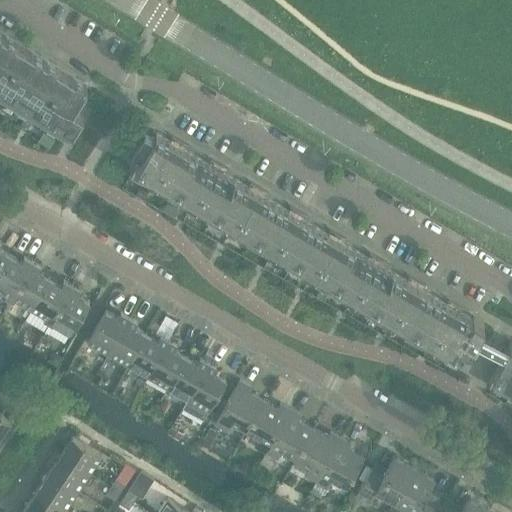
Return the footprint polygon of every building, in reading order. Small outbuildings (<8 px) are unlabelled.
[(0,93),(59,130),(60,128),(70,134),(83,114),(73,108),(86,86),(0,32),(0,93)] [(473,319),(346,244),(146,126),(129,156),(139,161),(132,174),(449,361),(452,356),(462,362),(485,322),(476,317),(475,316),(473,319)] [(0,271),(10,255),(0,249),(0,245),(1,243),(0,242),(0,271)] [(9,301),(32,261),(24,257),(21,261),(10,255),(0,271),(0,291),(7,295),(5,299),(9,301)] [(31,309),(49,278),(38,271),(41,266),(32,261),(9,301),(13,304),(15,300),(31,309)] [(49,324),(72,284),(63,280),(61,284),(49,278),(31,309),(47,318),(44,322),(49,324)] [(71,332),(90,301),(77,294),(80,289),(72,284),(49,324),(53,327),(55,323),(71,332)] [(108,354),(129,317),(121,313),(118,317),(106,310),(88,342),(108,354)] [(128,365),(146,333),(135,327),(138,322),(129,317),(108,354),(128,365)] [(148,376),(169,340),(161,335),(158,340),(146,333),(128,365),(148,376)] [(168,388),(186,356),(175,349),(177,345),(169,340),(148,376),(168,388)] [(511,343),(490,385),(511,396),(511,343)] [(188,399),(208,363),(200,358),(197,362),(186,356),(168,388),(188,399)] [(209,411),(226,379),(214,372),(217,367),(208,363),(188,399),(209,411)] [(246,429),(263,400),(248,391),(251,387),(240,380),(217,420),(218,420),(216,424),(220,426),(222,423),(230,427),(233,422),(246,429)] [(266,452),(291,409),(280,403),(278,408),(263,400),(246,429),(260,437),(257,442),(264,446),(262,450),(266,452)] [(295,458),(312,428),(298,420),(301,415),(291,409),(266,452),(271,455),(273,451),(280,455),(283,450),(295,458)] [(0,436),(11,420),(0,412),(0,436)] [(316,481),(341,438),(330,432),(328,437),(312,428),(295,458),(310,466),(307,471),(314,475),(312,479),(316,481)] [(102,455),(73,436),(61,454),(90,473),(102,455)] [(347,487),(364,457),(349,448),(351,444),(341,438),(316,481),(321,483),(323,480),(330,484),(333,479),(347,487)] [(90,473),(61,454),(49,473),(78,492),(90,473)] [(395,501),(415,466),(396,455),(384,475),(372,468),(356,496),(370,504),(377,491),(395,501)] [(431,511),(436,504),(424,497),(435,478),(415,466),(395,501),(414,511),(413,511),(431,511)] [(78,492),(49,473),(38,490),(67,509),(78,492)] [(120,492),(124,485),(115,479),(110,486),(120,492)] [(115,500),(120,492),(110,486),(105,494),(115,500)] [(133,501),(138,494),(129,488),(124,495),(133,501)] [(64,511),(67,509),(38,490),(26,509),(31,511),(64,511)] [(128,509),(133,501),(124,495),(119,503),(128,509)] [(189,511),(169,498),(159,511),(189,511)] [(488,511),(490,509),(470,498),(462,511),(449,511),(446,510),(445,511),(488,511)]
